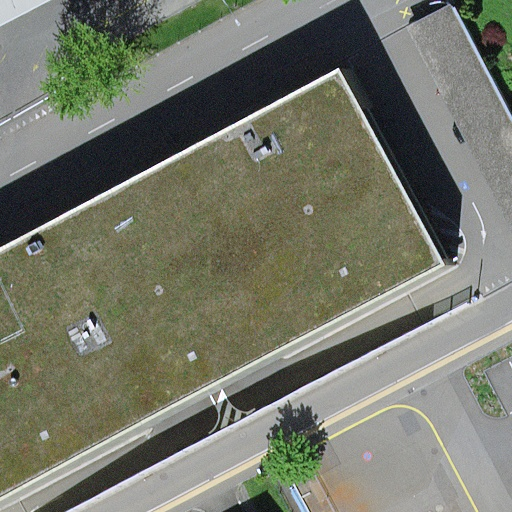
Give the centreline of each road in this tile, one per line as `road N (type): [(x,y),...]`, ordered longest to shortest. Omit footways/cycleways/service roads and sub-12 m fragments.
road 1 (residential): [(114,511),(511,304)]
road 2 (residential): [(333,0),(0,179)]
